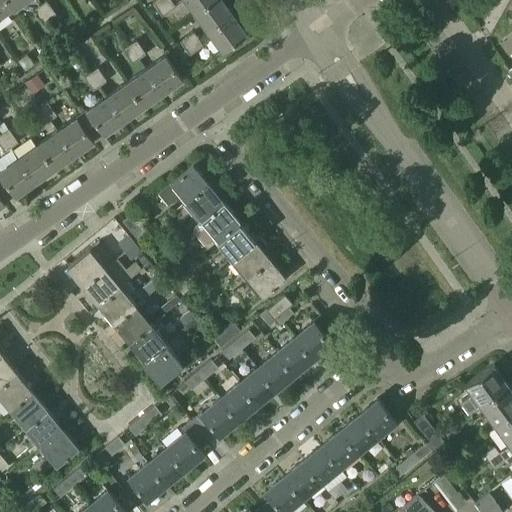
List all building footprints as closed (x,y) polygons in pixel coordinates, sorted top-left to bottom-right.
[(6,0),(0,0),(0,17),(13,8),(6,0)] [(6,0),(13,8),(24,0),(6,0)] [(45,0),(39,5),(49,19),(56,14),(45,0)] [(154,0),(153,2),(157,8),(169,0),(154,0)] [(176,6),(171,0),(169,0),(157,8),(162,15),(176,6)] [(201,0),(192,7),(207,28),(231,11),(222,0),(201,0)] [(39,5),(32,10),(42,23),(49,19),(39,5)] [(231,11),(207,28),(223,50),(246,33),(231,11)] [(182,47),(196,37),(191,30),(177,40),(182,47)] [(196,37),(182,47),(187,54),(201,44),(196,37)] [(136,40),(129,44),(139,58),(146,53),(136,40)] [(132,63),(139,58),(129,44),(123,49),(132,63)] [(147,68),(163,91),(183,77),(167,54),(147,68)] [(18,62),(24,70),(33,63),(27,55),(18,62)] [(107,80),(97,67),(91,71),(100,85),(107,80)] [(147,68),(127,81),(143,105),(163,91),(147,68)] [(100,85),(91,71),(84,76),(93,90),(100,85)] [(124,119),(143,105),(127,81),(122,74),(109,83),(107,80),(100,85),(107,95),(124,119)] [(26,82),(31,89),(42,82),(37,75),(26,82)] [(104,132),(124,119),(107,95),(87,109),(102,129),(104,132)] [(50,120),(57,115),(47,101),(41,106),(50,120)] [(50,120),(41,106),(34,111),(43,124),(50,120)] [(87,109),(77,116),(91,136),(102,129),(87,109)] [(77,116),(58,129),(74,153),(94,139),(91,136),(77,116)] [(18,142),(9,128),(2,133),(11,147),(18,142)] [(58,129),(38,143),(54,167),(74,153),(58,129)] [(0,134),(0,145),(4,152),(11,147),(2,133),(0,134)] [(35,180),(54,167),(38,143),(18,157),(35,180)] [(0,169),(0,171),(13,191),(15,194),(35,180),(18,157),(0,169)] [(209,182),(193,162),(159,190),(168,200),(176,194),(183,202),(209,182)] [(0,171),(0,204),(5,201),(3,197),(13,191),(0,171)] [(198,221),(202,219),(224,200),(218,194),(221,192),(221,187),(214,178),(209,182),(183,202),(198,221)] [(209,244),(217,237),(239,219),(224,200),(202,219),(198,221),(194,224),(193,229),(207,246),(209,244)] [(122,220),(137,239),(147,231),(131,212),(122,220)] [(239,219),(217,237),(232,256),(254,238),(239,219)] [(134,242),(127,234),(117,242),(124,250),(134,242)] [(259,234),(254,238),(232,256),(228,259),(244,278),(270,256),(264,250),(266,248),(267,243),(259,234)] [(134,242),(124,250),(130,258),(140,250),(134,242)] [(82,284),(105,266),(89,246),(67,265),(82,284)] [(144,265),(149,261),(144,254),(139,258),(144,265)] [(285,276),(270,256),(244,278),(259,297),(285,276)] [(181,280),(191,272),(186,265),(176,273),(181,280)] [(98,303),(121,285),(105,266),(82,284),(98,303)] [(155,288),(165,280),(159,272),(149,280),(155,288)] [(129,278),(121,285),(98,303),(113,322),(136,303),(126,291),(134,284),(129,278)] [(285,293),(266,308),(274,318),(279,313),(288,306),(292,302),(285,293)] [(136,303),(113,322),(129,341),(151,322),(136,303)] [(288,306),(279,313),(284,320),(294,312),(288,306)] [(266,308),(260,313),(270,326),(276,320),(279,324),(284,320),(279,313),(274,318),(266,308)] [(196,317),(189,309),(179,318),(186,325),(196,317)] [(196,317),(186,325),(192,333),(202,325),(196,317)] [(314,318),(295,334),(314,357),(333,341),(314,318)] [(220,344),(239,328),(232,320),(213,335),(220,344)] [(167,341),(151,322),(129,341),(144,359),(167,341)] [(249,328),(236,338),(242,346),(255,336),(249,328)] [(295,372),(314,357),(295,334),(276,349),(295,372)] [(236,338),(222,349),(229,357),(242,346),(236,338)] [(167,341),(144,359),(159,378),(182,360),(167,341)] [(276,349),(258,365),(276,388),(295,372),(276,349)] [(0,354),(0,383),(16,371),(2,353),(0,354)] [(211,358),(198,369),(205,377),(218,366),(211,358)] [(468,411),(480,403),(509,382),(494,361),(464,382),(471,391),(460,399),(468,411)] [(257,403),(276,388),(258,365),(239,380),(257,403)] [(198,369),(185,380),(191,388),(205,377),(198,369)] [(9,409),(32,391),(16,371),(0,383),(0,397),(2,400),(9,409)] [(239,380),(220,396),(239,418),(257,403),(239,380)] [(511,410),(511,385),(509,382),(480,403),(494,423),(511,410)] [(47,409),(32,391),(9,409),(24,428),(47,409)] [(239,418),(220,396),(201,411),(203,414),(194,421),(208,439),(218,431),(220,434),(239,418)] [(360,411),(379,434),(398,418),(379,396),(360,411)] [(162,412),(155,404),(142,415),(149,423),(162,412)] [(47,409),(24,428),(41,448),(64,429),(47,409)] [(511,410),(494,423),(509,444),(511,441),(511,410)] [(341,426),(360,449),(379,434),(360,411),(341,426)] [(416,418),(432,438),(441,432),(425,411),(416,418)] [(149,423),(142,415),(128,426),(135,434),(149,423)] [(194,421),(184,429),(166,444),(185,467),(203,452),(199,446),(208,439),(194,421)] [(360,449),(341,426),(323,442),(341,465),(360,449)] [(78,447),(64,429),(41,448),(55,465),(78,447)] [(429,441),(435,449),(437,452),(449,443),(441,432),(432,438),(429,441)] [(118,434),(104,445),(111,454),(125,442),(118,434)] [(398,475),(435,449),(429,441),(392,467),(398,475)] [(511,441),(509,444),(500,451),(504,457),(506,459),(511,459),(511,441)] [(323,442),(304,457),(323,480),(330,488),(348,474),(341,465),(323,442)] [(166,444),(147,460),(166,482),(185,467),(166,444)] [(489,458),(500,451),(495,444),(484,452),(489,458)] [(504,457),(500,451),(489,458),(494,465),(504,457)] [(0,453),(0,468),(2,471),(9,465),(0,453)] [(304,457),(285,472),(304,495),(323,480),(304,457)] [(147,498),(166,482),(147,460),(129,475),(147,498)] [(449,471),(456,481),(466,474),(459,464),(449,471)] [(80,465),(67,476),(73,484),(87,474),(80,465)] [(304,495),(285,472),(266,488),(272,495),(265,501),(274,511),(286,511),(285,510),(304,495)] [(67,476),(53,487),(59,495),(73,484),(67,476)] [(38,481),(20,495),(26,503),(39,493),(44,489),(38,481)] [(107,486),(88,502),(96,511),(123,511),(126,510),(107,486)] [(481,511),(502,511),(503,511),(488,491),(474,501),(481,511)] [(26,503),(33,511),(46,501),(39,493),(26,503)] [(418,511),(429,504),(418,493),(398,509),(401,511),(418,511)] [(96,511),(88,502),(75,511),(96,511)] [(15,511),(32,511),(33,511),(26,503),(15,511)]
